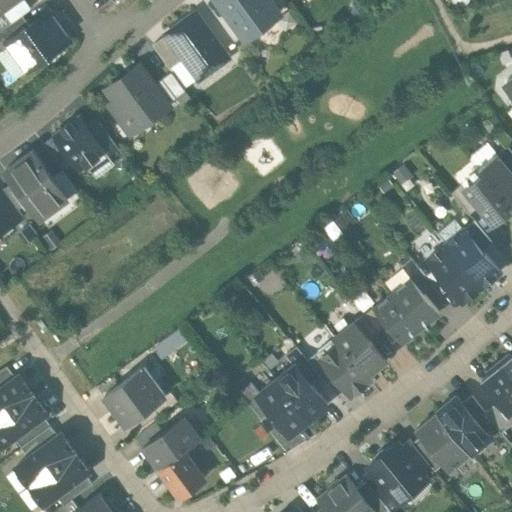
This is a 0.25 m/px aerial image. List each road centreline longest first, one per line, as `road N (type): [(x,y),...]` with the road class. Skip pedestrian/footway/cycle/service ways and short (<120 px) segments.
road 1 (residential): [(511,303),(378,419),(213,511)]
road 2 (residential): [(150,511),(44,367)]
road 3 (residential): [(0,136),(107,45)]
